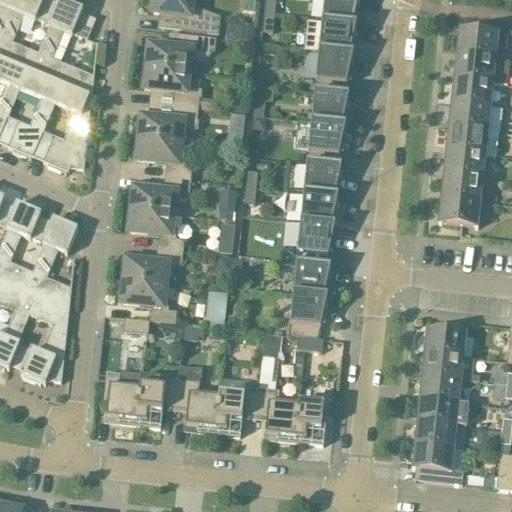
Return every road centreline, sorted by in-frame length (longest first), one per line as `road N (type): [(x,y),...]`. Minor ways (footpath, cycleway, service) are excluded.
road 1 (residential): [(75,463),(354,490)]
road 2 (residential): [(376,276),(408,0)]
road 3 (residential): [(96,214),(120,0)]
road 4 (residential): [(354,490),(376,276)]
road 5 (residential): [(78,423),(96,214)]
road 6 (residential): [(511,509),(354,490)]
road 7 (residential): [(511,289),(376,276)]
